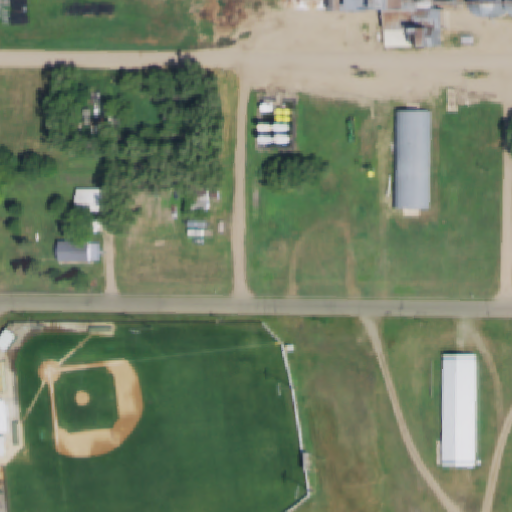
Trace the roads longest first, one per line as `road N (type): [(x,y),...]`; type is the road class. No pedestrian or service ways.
road 1 (residential): [(511,64),(0,59)]
road 2 (residential): [(0,303),(511,307)]
road 3 (residential): [(242,307),(241,62)]
road 4 (residential): [(510,64),(511,186)]
